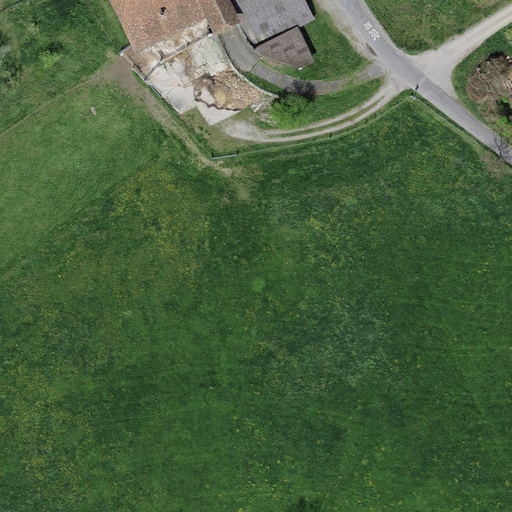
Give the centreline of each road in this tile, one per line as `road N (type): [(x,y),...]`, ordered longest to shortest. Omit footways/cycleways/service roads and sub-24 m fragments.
road 1 (residential): [(353,0),(408,73),(511,156)]
road 2 (track): [(408,73),(511,11)]
